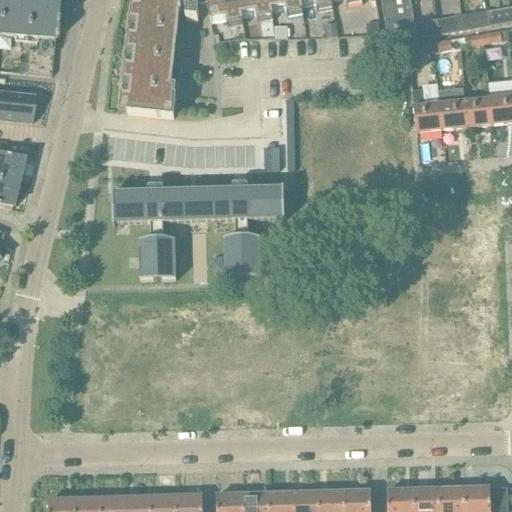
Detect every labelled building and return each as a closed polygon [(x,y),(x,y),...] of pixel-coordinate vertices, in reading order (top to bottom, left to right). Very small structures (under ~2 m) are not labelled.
[(139,0),(127,116),(175,121),(178,99),(168,98),(174,32),(176,13),(188,14),(187,22),(197,23),(198,14),(209,12),(211,25),(345,0),(139,0)] [(409,0),(380,0),(388,39),(416,34),(415,28),(409,0)] [(57,12),(0,7),(0,38),(36,41),(35,53),(28,52),(27,65),(18,64),(17,73),(27,74),(26,77),(51,79),(54,42),(55,43),(57,22),(56,22),(57,12)] [(511,20),(510,11),(502,12),(505,25),(511,23),(511,20)] [(497,27),(505,25),(502,12),(494,14),(497,27)] [(489,28),(497,27),(494,14),(486,15),(489,28)] [(478,17),(481,29),(489,28),(486,15),(478,17)] [(478,17),(470,18),(473,31),(481,29),(478,17)] [(465,32),(473,31),(470,18),(463,20),(465,32)] [(457,34),(465,32),(463,20),(455,21),(457,34)] [(449,35),(457,34),(455,21),(447,22),(449,35)] [(441,37),(449,35),(447,22),(439,24),(441,37)] [(377,24),(366,26),(367,36),(379,34),(377,24)] [(433,38),(441,37),(439,24),(431,25),(433,38)] [(335,25),(324,27),(326,39),(338,37),(335,25)] [(425,40),(433,38),(431,25),(423,27),(425,40)] [(423,27),(415,28),(416,34),(417,41),(425,40),(423,27)] [(287,29),(275,29),(275,40),(287,40),(287,29)] [(483,36),(484,47),(502,44),(501,33),(483,36)] [(484,47),(483,36),(464,40),(466,50),(484,47)] [(450,42),(433,45),(434,56),(452,53),(450,42)] [(434,56),(433,45),(416,48),(418,59),(434,56)] [(490,102),(492,128),(511,125),(511,89),(489,91),(490,102)] [(442,133),(467,130),(464,104),(463,90),(438,93),(442,133)] [(416,135),(442,133),(438,93),(437,93),(439,107),(425,108),(423,92),(412,93),(416,135)] [(0,123),(12,124),(32,126),(34,99),(14,97),(0,95),(0,123)] [(464,104),(467,130),(492,128),(490,102),(464,104)] [(385,104),(372,105),(372,115),(385,114),(385,104)] [(341,105),(328,106),(329,116),(342,115),(341,105)] [(372,105),(359,105),(359,115),(372,115),(372,105)] [(328,106),(315,106),(316,116),(329,116),(328,106)] [(352,137),(330,139),(335,187),(357,185),(352,137)] [(353,137),(352,137),(357,185),(379,183),(375,139),(357,141),(354,141),(353,137)] [(397,137),(375,139),(379,183),(401,181),(397,137)] [(330,139),(308,141),(313,188),(313,189),(335,187),(330,139)] [(0,155),(0,182),(17,187),(23,161),(0,155)] [(17,187),(0,182),(0,209),(11,212),(17,187)] [(285,223),(284,208),(285,195),(285,192),(249,193),(248,186),(234,187),(234,193),(164,196),(164,188),(163,188),(148,188),(148,196),(114,197),(114,194),(112,194),(113,228),(115,228),(115,226),(150,225),(150,241),(149,241),(139,244),(139,245),(140,245),(142,282),(140,282),(140,283),(176,282),(176,281),(175,281),(174,244),(175,244),(175,243),(163,240),(163,225),(235,223),(235,238),(234,239),(223,242),(224,243),(225,242),(226,280),(225,280),(225,281),(261,280),(261,279),(259,279),(258,242),(260,242),(260,241),(249,238),(248,238),(248,222),(283,221),(283,223),(285,223)] [(444,238),(440,238),(441,267),(465,267),(464,237),(460,237),(460,225),(451,225),(452,237),(444,238)] [(420,238),(416,238),(417,268),(441,267),(440,238),(436,238),(429,238),(428,226),(420,226),(420,238)] [(441,267),(417,268),(418,296),(442,296),(441,267)] [(465,267),(441,267),(442,296),(465,295),(465,267)] [(465,295),(442,296),(442,325),(466,324),(465,295)] [(442,296),(418,296),(418,325),(442,325),(442,296)] [(94,302),(92,324),(130,328),(140,329),(142,307),(94,302)] [(257,317),(210,326),(214,347),(214,348),(224,346),(261,340),(257,317)] [(168,319),(167,332),(177,333),(178,320),(168,319)] [(92,324),(90,346),(128,350),(137,351),(137,350),(133,350),(134,336),(135,330),(139,331),(140,329),(130,328),(92,324)] [(466,324),(442,325),(443,353),(467,353),(466,324)] [(442,325),(418,325),(419,354),(443,353),(442,325)] [(167,332),(166,345),(176,346),(177,333),(167,332)] [(182,337),(181,350),(191,351),(192,338),(182,337)] [(224,346),(214,348),(214,349),(224,347),(227,365),(227,366),(223,367),(218,368),(218,369),(227,367),(265,361),(261,340),(224,346)] [(90,346),(88,368),(126,372),(135,373),(137,351),(128,350),(90,346)] [(443,353),(419,354),(420,383),(424,383),(424,395),(433,395),(432,383),(440,383),(444,383),(443,353)] [(467,353),(443,353),(444,383),(447,383),(455,383),(455,395),(464,395),(463,382),(467,382),(467,353)] [(180,360),(179,373),(189,374),(190,361),(180,360)] [(227,367),(218,369),(222,391),(243,388),(243,393),(258,390),(257,385),(269,383),(265,361),(227,367)] [(164,362),(163,375),(172,376),(174,363),(164,362)] [(88,368),(85,390),(97,391),(96,396),(111,398),(112,393),(123,394),(126,373),(135,374),(135,373),(126,372),(88,368)] [(179,373),(178,386),(187,387),(189,374),(179,373)] [(163,375),(161,388),(171,389),(172,376),(163,375)] [(464,491),(464,511),(490,511),(490,490),(464,491)] [(464,511),(464,491),(439,492),(439,511),(464,511)] [(413,511),(413,492),(387,493),(387,511),(413,511)] [(413,511),(439,511),(439,492),(413,492),(413,511)] [(319,511),(344,511),(344,494),(319,495),(319,511)] [(344,494),(344,511),(371,511),(371,494),(344,494)] [(319,511),(319,495),(293,496),(293,511),(319,511)] [(268,511),(268,496),(243,497),(243,511),(268,511)] [(268,511),(293,511),(293,496),(268,496),(268,511)] [(243,511),(243,497),(216,498),(216,511),(243,511)] [(176,499),(176,511),(202,511),(202,498),(176,499)] [(151,511),(176,511),(176,499),(151,500),(151,511)] [(125,511),(125,500),(100,501),(100,511),(125,511)] [(151,511),(151,500),(125,500),(125,511),(151,511)] [(74,502),(74,511),(100,511),(100,501),(74,502)] [(74,511),(74,502),(48,503),(48,511),(74,511)]
